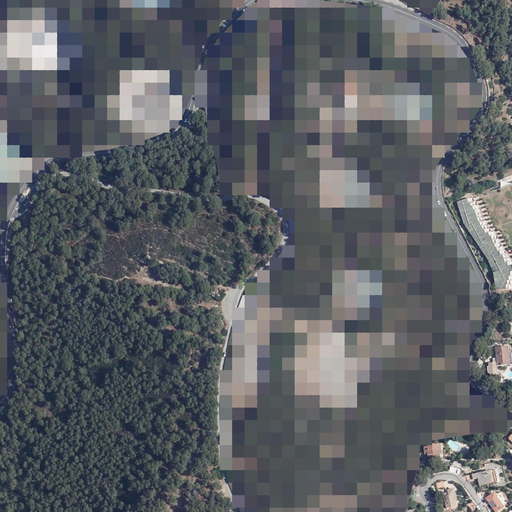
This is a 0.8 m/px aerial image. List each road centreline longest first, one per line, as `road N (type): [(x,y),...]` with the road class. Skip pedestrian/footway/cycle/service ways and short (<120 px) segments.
road 1 (unclassified): [(10,209),(24,205),(45,178),(67,174),(203,198),(254,195),(282,215),(280,253),(243,291),(224,360),(223,452),(242,511)]
road 2 (secondary): [(356,0),(400,8),(442,28),(478,73),(480,105),(440,164),(436,184),(483,290),(482,326),(466,371),(511,409)]
road 3 (secondary): [(10,209),(46,163),(177,127),(214,37),(252,0)]
road 4 (unknown): [(185,0),(189,34),(177,59),(131,66),(104,100),(89,101),(0,55)]
road 5 (secondary): [(0,402),(15,374),(1,253),(10,209)]
